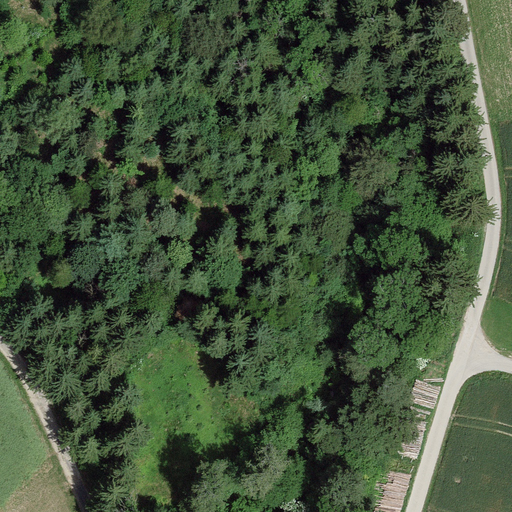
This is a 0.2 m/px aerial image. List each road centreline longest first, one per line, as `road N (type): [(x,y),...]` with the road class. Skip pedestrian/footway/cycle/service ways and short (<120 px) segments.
road 1 (track): [(459,0),(486,137),(490,243),(464,358),(409,511)]
road 2 (track): [(96,511),(17,351),(0,337)]
